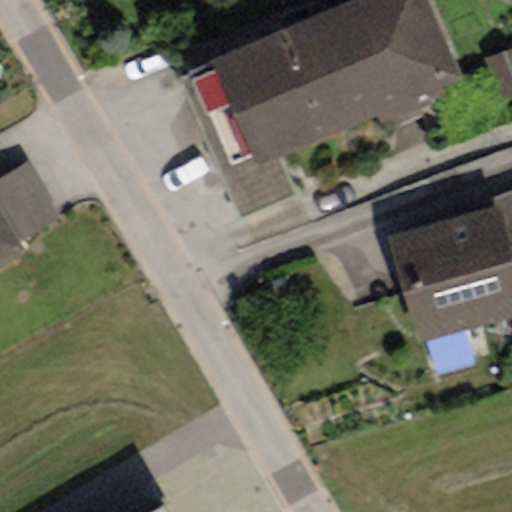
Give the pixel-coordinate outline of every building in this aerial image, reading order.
[(428,0),(359,0),(211,63),(254,165),(462,77),(428,0)] [(511,50),(484,61),(502,109),(511,105),(511,50)] [(32,162),(0,178),(0,204),(19,241),(62,219),(32,162)] [(0,266),(28,250),(19,241),(0,204),(0,266)] [(387,237),(417,342),(511,315),(511,250),(500,206),(387,237)]
